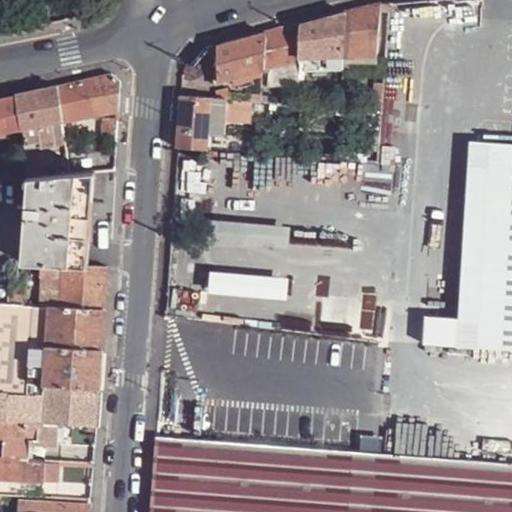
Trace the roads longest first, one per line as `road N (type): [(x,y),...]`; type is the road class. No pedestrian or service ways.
road 1 (tertiary): [(120,511),(153,36)]
road 2 (tertiary): [(0,66),(125,41)]
